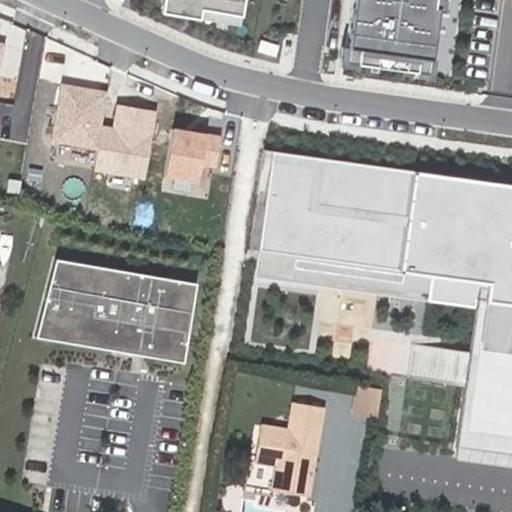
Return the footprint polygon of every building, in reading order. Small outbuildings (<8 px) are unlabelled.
[(162,0),(162,4),(163,4),(161,14),(198,20),(198,21),(239,28),(243,0),(162,0)] [(511,0),(351,0),(344,48),(339,47),(337,67),(355,70),(355,65),(413,73),(412,78),(430,80),(433,60),(428,60),(435,9),(440,9),(441,0),(511,0)] [(104,90),(61,83),(51,144),(95,151),(92,171),(143,179),(154,113),(118,107),(114,127),(99,125),(104,90)] [(207,162),(219,164),(225,133),(177,123),(167,173),(203,180),(207,162)] [(511,186),(262,152),(256,195),(265,196),(257,253),(430,277),(427,303),(474,310),(453,461),(511,468),(511,186)] [(182,363),(195,284),(54,261),(35,339),(182,363)] [(376,417),(380,393),(356,389),(352,413),(376,417)] [(308,495),(323,405),(294,399),(289,428),(261,423),(256,457),(277,462),(272,489),(308,495)]
